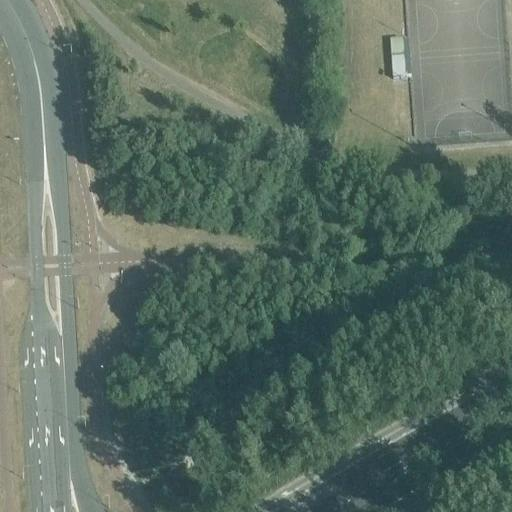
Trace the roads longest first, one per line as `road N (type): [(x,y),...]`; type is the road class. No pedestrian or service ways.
road 1 (unclassified): [(73,511),(45,102),(5,0)]
road 2 (tertiary): [(511,401),(303,511)]
